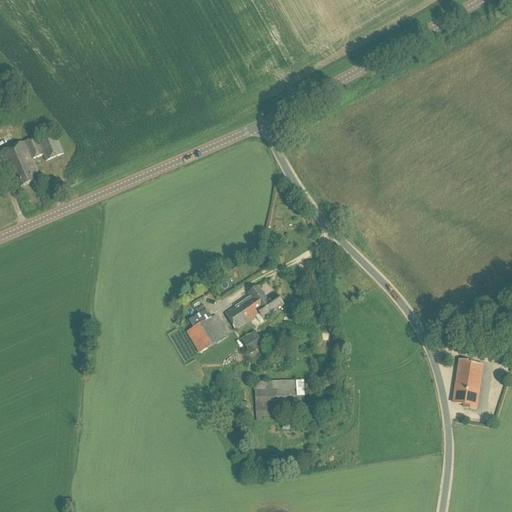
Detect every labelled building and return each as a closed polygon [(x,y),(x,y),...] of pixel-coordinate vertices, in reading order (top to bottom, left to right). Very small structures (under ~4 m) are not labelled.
[(64,154),(56,135),(39,142),(37,138),(1,153),(16,190),(41,180),(33,160),(44,155),(47,162),(64,154)] [(268,301),(258,287),(248,294),(251,298),(226,314),(237,331),(256,317),(260,322),(263,319),(283,305),(277,296),(268,301)] [(198,354),(228,337),(216,316),(186,333),(198,354)] [(250,355),(264,347),(255,332),(241,340),(250,355)] [(477,411),(478,401),(481,384),(483,367),(474,365),(474,364),(460,362),(454,404),(463,405),(463,409),(477,411)] [(306,393),(305,378),(297,379),(298,394),(306,393)] [(296,398),(296,381),(254,383),(256,418),(277,417),(276,403),(305,402),(305,397),(296,398)] [(318,397),(326,397),(326,388),(317,388),(318,397)]
